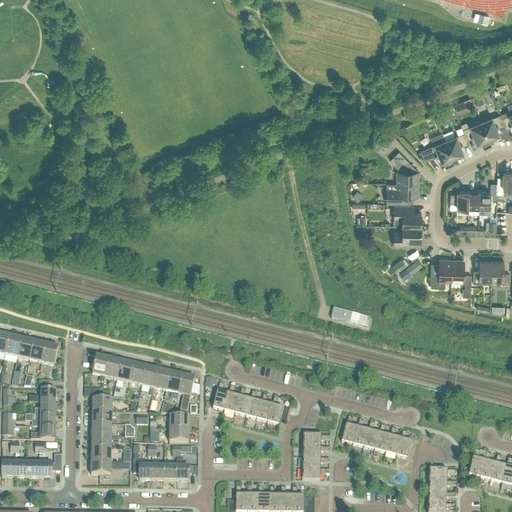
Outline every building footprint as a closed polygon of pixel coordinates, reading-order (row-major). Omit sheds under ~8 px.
[(478,13),(476,21),(486,24),(489,16),(478,13)] [(484,102),(491,100),(488,92),(481,95),(484,102)] [(464,101),(454,105),(456,112),(466,108),(464,101)] [(511,108),(499,114),(501,117),(504,125),(503,125),(505,129),(510,126),(511,127),(511,128),(511,127),(511,108)] [(498,127),(503,125),(504,125),(501,117),(499,114),(481,121),(487,139),(498,134),(497,131),(497,130),(498,130),(498,129),(498,128),(498,127)] [(477,143),(487,139),(481,121),(462,129),(463,132),(466,140),(467,140),(472,138),(473,139),(474,139),(475,139),(477,143)] [(405,125),(396,128),(399,135),(407,131),(405,125)] [(466,140),(463,132),(445,140),(452,157),(463,153),(461,149),(462,149),(462,148),(462,147),(463,147),(463,146),(462,146),(468,143),(467,140),(466,140)] [(424,161),(436,156),(437,157),(438,158),(439,158),(441,161),(452,157),(445,140),(442,133),(431,137),(434,144),(420,150),(424,161)] [(132,140),(136,151),(148,147),(143,135),(132,140)] [(381,154),(388,147),(379,138),(372,145),(381,154)] [(396,171),(396,183),(417,183),(418,171),(413,171),(413,166),(398,151),(389,160),(400,171),(396,171)] [(511,195),(511,172),(503,172),(502,196),(511,195)] [(386,183),(386,195),(386,201),(402,201),(402,196),(417,196),(417,183),(396,183),(386,183)] [(357,190),(352,196),(357,201),(362,196),(357,190)] [(456,213),(467,213),(467,207),(468,192),(457,192),(457,194),(450,193),(449,203),(456,203),(456,213)] [(468,192),(467,207),(478,207),(479,192),(468,192)] [(478,213),(489,213),(489,207),(490,199),(495,199),(495,195),(490,194),(490,192),(479,192),(478,207),(478,213)] [(393,225),(402,225),(420,226),(421,213),(413,212),(413,206),(394,205),(393,225)] [(495,222),(485,221),(485,230),(495,230),(495,222)] [(420,239),(420,226),(402,225),(402,232),(393,232),(393,245),(408,245),(408,239),(420,239)] [(399,270),(406,264),(401,258),(394,263),(399,270)] [(410,274),(422,265),(417,259),(405,267),(410,274)] [(445,281),(450,281),(451,259),(439,259),(438,274),(430,274),(430,287),(444,287),(445,281)] [(463,260),(451,259),(450,281),(463,281),(463,260)] [(472,283),(478,283),(490,283),(491,279),(491,261),(479,260),(479,271),(473,271),(472,283)] [(503,261),(491,261),(491,279),(498,279),(498,285),(509,286),(509,274),(503,274),(503,261)] [(391,266),(387,269),(392,275),(396,272),(391,266)] [(331,319),(349,324),(352,314),(334,310),(331,319)] [(367,329),(369,320),(361,318),(358,327),(367,329)] [(0,356),(4,357),(9,338),(0,336),(0,356)] [(4,357),(17,360),(21,341),(9,338),(4,357)] [(17,360),(29,363),(33,344),(21,341),(17,360)] [(29,363),(41,365),(45,346),(33,344),(29,363)] [(58,349),(45,346),(41,365),(53,368),(58,349)] [(91,377),(100,379),(99,383),(104,384),(105,380),(104,380),(108,361),(96,358),(91,377)] [(104,380),(105,380),(116,382),(120,363),(108,361),(104,380)] [(116,382),(128,385),(133,366),(120,363),(116,382)] [(128,385),(141,388),(145,369),(133,366),(128,385)] [(141,388),(153,391),(157,372),(145,369),(141,388)] [(153,391),(165,393),(169,374),(157,372),(153,391)] [(165,393),(172,395),(171,401),(177,402),(178,396),(177,396),(182,377),(169,374),(165,393)] [(9,377),(3,376),(1,385),(8,386),(9,377)] [(194,380),(182,377),(177,396),(178,396),(184,398),(183,401),(189,403),(194,380)] [(24,388),(29,388),(31,388),(33,379),(26,378),(24,388)] [(212,410),(223,413),(227,396),(221,394),(223,386),(218,384),(212,410)] [(223,413),(234,416),(238,399),(232,397),(234,388),(229,387),(227,396),(223,413)] [(234,416),(245,419),(249,402),(243,400),(245,391),(241,390),(238,399),(234,416)] [(28,405),(40,405),(54,405),(54,392),(40,392),(40,399),(28,398),(28,405)] [(245,419),(255,422),(260,405),(253,403),(256,394),(251,393),(249,402),(245,419)] [(255,422),(266,425),(271,407),(265,406),(267,397),(262,396),(260,405),(255,422)] [(273,399),(271,407),(266,425),(278,428),(282,410),(275,409),(278,400),(273,399)] [(12,400),(8,400),(7,409),(16,409),(16,404),(12,404),(12,400)] [(158,411),(158,401),(151,401),(150,411),(158,411)] [(92,402),(91,415),(111,415),(111,402),(92,402)] [(35,417),(36,417),(54,417),(54,405),(40,405),(40,411),(35,411),(35,417)] [(173,409),(163,407),(161,415),(171,415),(173,409)] [(185,416),(196,416),(196,408),(190,408),(190,410),(186,410),(185,416)] [(91,415),(91,427),(111,427),(111,415),(91,415)] [(2,424),(7,425),(13,425),(13,422),(16,422),(16,416),(3,416),(2,424)] [(35,429),(39,429),(54,430),(54,417),(36,417),(36,423),(35,423),(35,429)] [(136,418),(136,427),(147,427),(147,418),(136,418)] [(340,444),(352,447),(356,429),(350,428),(352,419),(347,418),(340,444)] [(169,419),(169,432),(188,432),(189,419),(169,419)] [(363,422),(358,421),(356,429),(352,447),(363,450),(367,432),(361,431),(363,422)] [(363,450),(374,452),(378,435),(372,434),(374,425),(369,424),(367,432),(363,450)] [(2,433),(2,438),(13,438),(13,425),(7,425),(7,433),(2,433)] [(374,452),(385,455),(389,438),(383,436),(385,428),(380,426),(378,435),(374,452)] [(91,427),(91,439),(110,440),(111,427),(91,427)] [(39,442),(54,442),(54,430),(39,429),(39,436),(31,435),(30,442),(39,442)] [(385,455),(396,458),(400,440),(394,439),(396,430),(391,429),(389,438),(385,455)] [(169,432),(168,444),(188,445),(188,432),(169,432)] [(407,433),(402,432),(400,440),(396,458),(407,461),(411,444),(405,442),(407,433)] [(302,437),(302,449),(320,449),(320,443),(329,443),(329,438),(302,437)] [(91,439),(91,452),(110,452),(110,440),(91,439)] [(302,449),(302,460),(320,460),(320,454),(329,454),(329,450),(320,450),(320,449),(302,449)] [(468,477),(479,480),(484,463),(477,461),(479,452),(475,451),(468,477)] [(91,452),(90,464),(110,465),(110,452),(91,452)] [(479,480),(490,483),(495,466),(488,464),(490,455),(486,454),(484,463),(479,480)] [(132,476),(138,476),(138,482),(150,482),(151,468),(145,468),(145,463),(138,463),(138,456),(133,455),(133,463),(132,476)] [(490,483),(501,486),(505,468),(499,467),(501,458),(497,457),(495,466),(490,483)] [(182,460),(176,460),(175,469),(175,483),(188,483),(188,477),(191,477),(191,469),(188,469),(182,469),(182,460)] [(302,460),(302,471),(319,472),(319,465),(329,466),(329,460),(320,460),(302,460)] [(508,460),(507,460),(505,468),(501,486),(511,489),(511,487),(511,470),(510,470),(511,461),(508,460)] [(90,477),(110,478),(110,465),(90,464),(90,477)] [(152,464),(152,468),(151,468),(150,482),(163,483),(163,468),(157,468),(157,464),(152,464)] [(165,465),(165,468),(163,468),(163,483),(175,483),(175,469),(169,468),(169,465),(165,465)] [(1,480),(14,480),(15,466),(1,466),(1,480)] [(14,480),(27,480),(28,466),(15,466),(14,480)] [(27,480),(41,480),(41,466),(28,466),(27,480)] [(54,467),(41,466),(41,480),(51,481),(51,474),(54,474),(54,467)] [(319,477),(328,477),(328,472),(319,472),(302,471),(301,483),(319,483),(319,477)] [(428,471),(428,483),(446,484),(446,476),(455,476),(455,472),(428,471)] [(428,483),(427,494),(446,495),(446,488),(455,488),(455,484),(446,484),(428,483)] [(246,511),(247,497),(239,497),(240,488),(235,488),(234,511),(246,511)] [(257,511),(257,497),(251,497),(251,488),(247,488),(247,497),(246,511),(257,511)] [(268,511),(269,497),(262,497),(262,489),(258,488),(257,511),(268,511)] [(280,511),(280,498),(273,498),(273,489),(269,489),(268,511),(280,511)] [(291,511),(291,498),(285,498),(285,489),(280,489),(280,498),(280,511),(291,511)] [(302,504),(303,498),(296,498),(296,489),(291,489),(291,511),(302,511),(302,509),(302,504)] [(335,511),(336,493),(325,493),(324,511),(335,511)] [(427,494),(427,505),(445,506),(445,499),(454,499),(454,495),(446,495),(427,494)]
